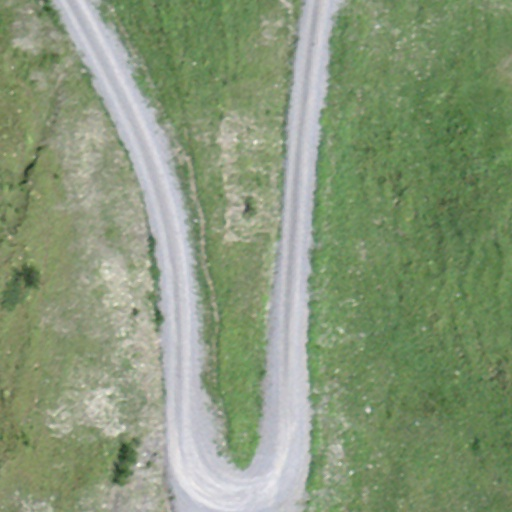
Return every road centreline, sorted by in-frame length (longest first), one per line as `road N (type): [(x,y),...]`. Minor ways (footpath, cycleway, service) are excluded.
road 1 (track): [(211,511),(189,488),(182,302),(121,105),(69,0)]
road 2 (track): [(321,0),(265,495),(244,511)]
